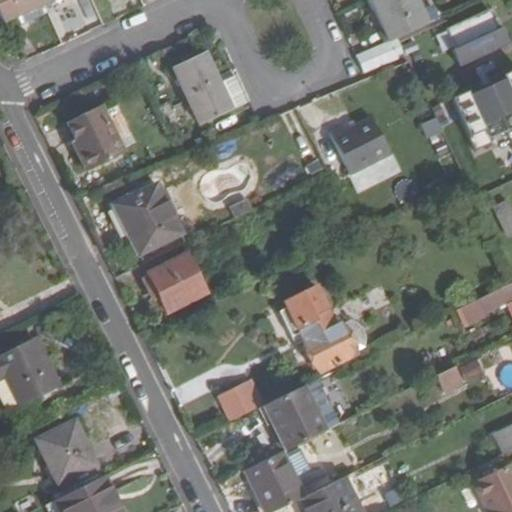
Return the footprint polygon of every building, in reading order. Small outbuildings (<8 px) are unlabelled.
[(0,0),(0,16),(2,22),(14,16),(43,4),(40,0),(0,0)] [(389,41),(440,18),(434,4),(421,10),(416,0),(371,0),(370,1),(389,41)] [(19,26),(47,13),(43,4),(14,16),(19,26)] [(489,9),(446,28),(455,48),(452,49),(460,66),(509,43),(502,27),(498,28),(489,9)] [(172,67),(199,124),(245,102),(230,70),(220,75),(223,80),(218,82),(204,52),(172,67)] [(467,92),(450,100),(474,152),(491,144),(489,140),(511,128),(511,71),(502,76),(503,80),(469,96),(467,92)] [(72,154),(81,171),(123,151),(101,106),(63,125),(77,151),(72,154)] [(331,147),(340,165),(404,133),(395,115),(331,147)] [(440,189),(464,178),(435,118),(420,125),(437,159),(435,160),(441,171),(433,175),(440,189)] [(414,187),(420,199),(431,194),(424,181),(414,187)] [(144,262),(184,242),(155,185),(112,206),(137,256),(140,254),(144,262)] [(229,208),(234,218),(252,209),(247,199),(229,208)] [(493,207),(507,237),(511,234),(511,211),(507,200),(493,207)] [(148,273),(166,311),(204,293),(186,255),(148,273)] [(317,286),(284,302),(288,309),(280,313),(291,335),(298,331),(319,372),(353,356),(317,286)] [(497,291),(457,311),(466,327),(506,307),(497,291)] [(19,405),(20,407),(59,387),(34,338),(0,355),(0,398),(6,411),(19,405)] [(459,366),(466,383),(484,376),(478,359),(459,366)] [(502,387),(511,386),(511,365),(502,366),(502,387)] [(454,367),(435,376),(444,394),(462,385),(454,367)] [(252,382),(246,385),(258,407),(264,405),(252,382)] [(321,382),(310,386),(323,419),(334,415),(321,382)] [(220,397),(231,421),(258,407),(246,385),(220,397)] [(324,431),(302,385),(264,405),(285,450),(324,431)] [(36,440),(56,484),(96,465),(74,421),(36,440)] [(511,426),(494,435),(502,454),(511,449),(511,426)] [(281,452),(245,470),(265,511),(270,511),(294,501),(303,496),(281,452)] [(511,511),(511,466),(511,464),(472,482),(486,511),(511,511)] [(121,511),(104,476),(55,501),(60,511),(121,511)] [(358,511),(342,477),(303,496),(294,501),(298,511),(358,511)] [(389,505),(404,498),(396,479),(380,486),(389,505)]
